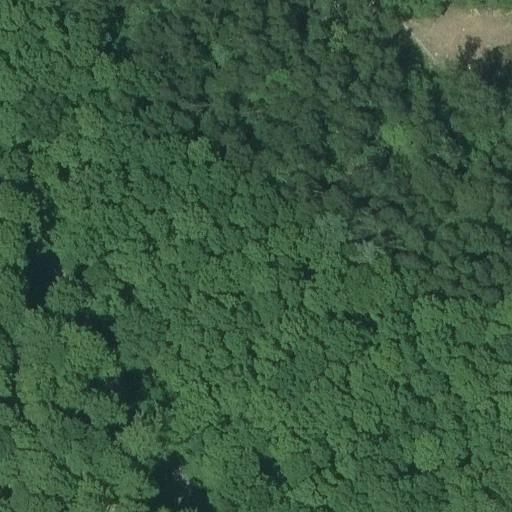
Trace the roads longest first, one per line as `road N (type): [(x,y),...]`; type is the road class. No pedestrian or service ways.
road 1 (tertiary): [(196,511),(0,184)]
road 2 (track): [(414,38),(511,119)]
